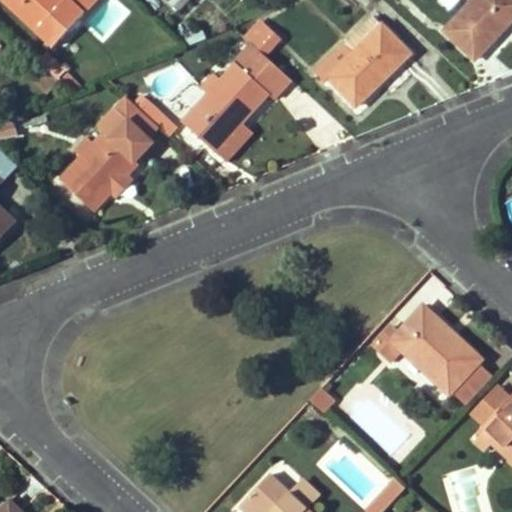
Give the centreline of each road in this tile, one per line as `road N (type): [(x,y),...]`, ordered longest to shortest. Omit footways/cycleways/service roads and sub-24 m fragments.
road 1 (residential): [(0,329),(382,181)]
road 2 (residential): [(382,181),(511,306)]
road 3 (residential): [(0,415),(104,511)]
road 4 (residential): [(382,181),(511,124)]
